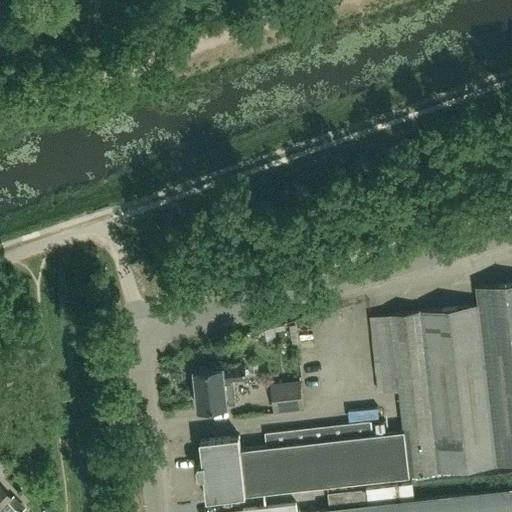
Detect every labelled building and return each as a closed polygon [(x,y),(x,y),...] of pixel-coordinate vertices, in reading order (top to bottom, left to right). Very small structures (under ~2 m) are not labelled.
[(511,463),(511,282),(477,286),(478,304),(391,314),(368,316),(377,393),(399,391),(404,430),(389,432),(388,419),(265,433),(267,446),(241,448),(239,435),(200,440),(203,464),(199,464),(197,466),(198,474),(201,477),(204,476),(207,500),(246,495),(246,494),(264,492),(327,485),(511,463)] [(243,364),(192,370),(198,409),(225,405),(222,381),(233,379),(245,377),(243,364)] [(271,384),(274,410),(303,406),(301,381),(271,384)] [(0,507),(7,501),(10,498),(0,488),(0,507)] [(366,489),(329,494),(331,509),(302,511),(511,511),(511,488),(368,504),(366,489)] [(7,501),(0,507),(0,511),(15,511),(17,511),(7,501)]
